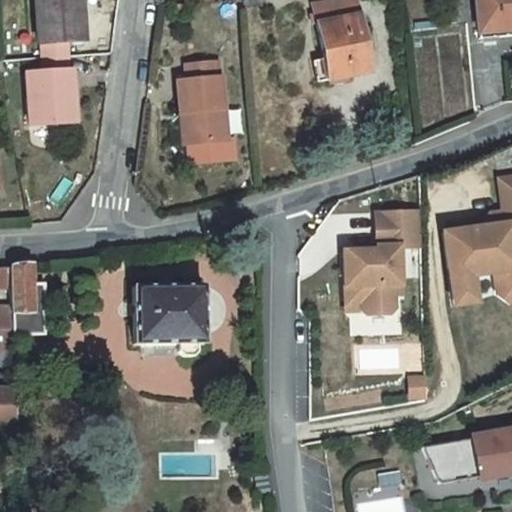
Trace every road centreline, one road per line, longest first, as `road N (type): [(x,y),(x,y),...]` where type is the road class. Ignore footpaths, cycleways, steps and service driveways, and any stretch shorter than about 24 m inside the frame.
road 1 (residential): [(292,511),(275,419),(274,209)]
road 2 (residential): [(274,209),(511,116)]
road 3 (residential): [(130,0),(103,239)]
road 4 (residential): [(103,239),(274,209)]
